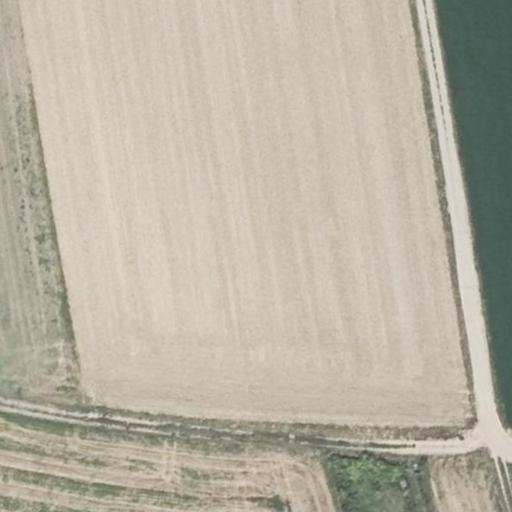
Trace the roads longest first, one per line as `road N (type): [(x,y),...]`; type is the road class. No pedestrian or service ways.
road 1 (track): [(511,448),(358,452),(215,439),(0,403)]
road 2 (track): [(429,0),(494,448),(511,501)]
